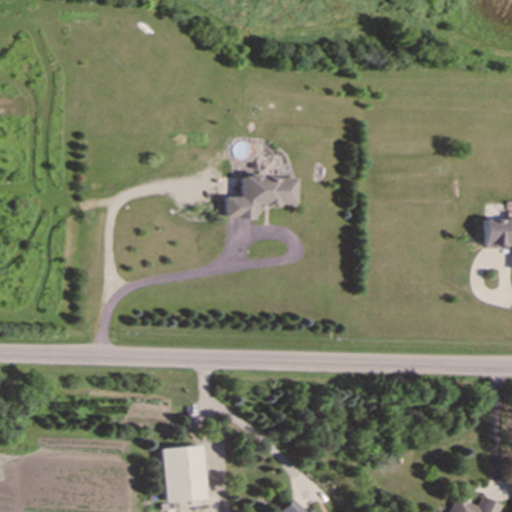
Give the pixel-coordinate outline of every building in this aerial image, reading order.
[(220,200),(219,221),(249,221),(249,207),(291,209),(292,180),(236,179),(235,200),(220,200)] [(511,221),(475,221),(475,249),(506,249),(506,272),(511,272),(511,221)] [(155,451),(159,505),(203,502),(199,448),(155,451)] [(312,511),(311,511),(309,511),(299,511),(287,499),(273,511),(312,511)] [(492,511),(495,507),(475,499),(471,509),(449,500),(444,511),(492,511)]
